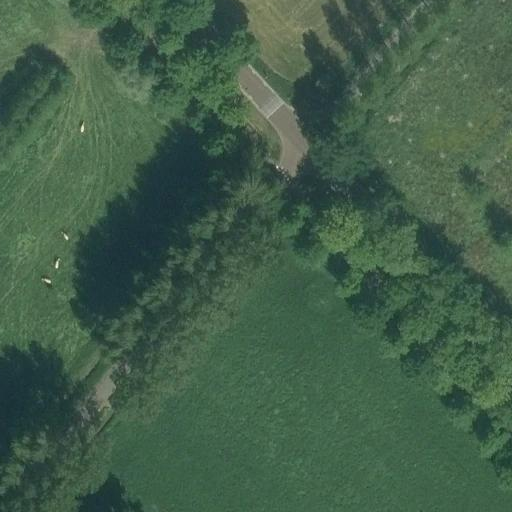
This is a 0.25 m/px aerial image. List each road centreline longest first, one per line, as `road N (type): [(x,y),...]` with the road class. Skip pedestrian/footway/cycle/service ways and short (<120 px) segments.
road 1 (unclassified): [(314,146),(4,511)]
road 2 (tertiary): [(314,146),(511,362)]
road 3 (tertiary): [(176,0),(314,146)]
road 4 (unclassified): [(314,146),(443,0)]
